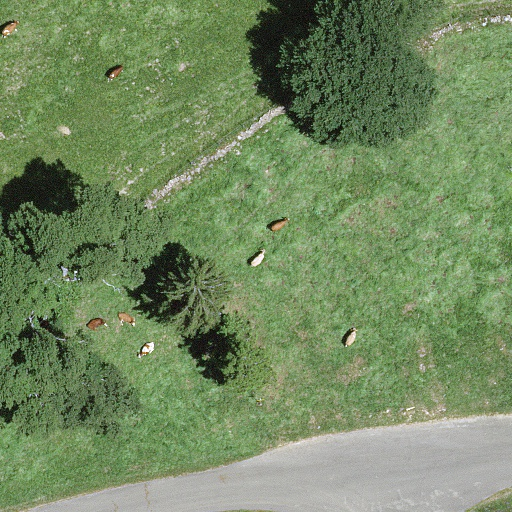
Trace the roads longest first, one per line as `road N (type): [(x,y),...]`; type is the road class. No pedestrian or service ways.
road 1 (unclassified): [(391,473),(246,484),(96,511)]
road 2 (unclassified): [(511,459),(391,473)]
